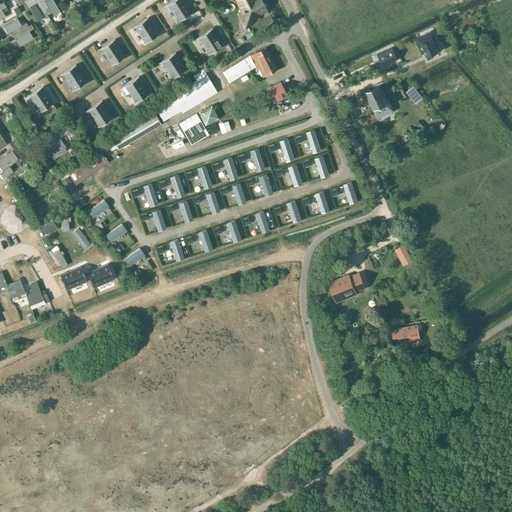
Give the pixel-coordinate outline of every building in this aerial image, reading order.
[(36,21),(43,17),(41,14),(45,12),(38,0),(25,0),(24,1),(28,8),(36,21)] [(38,0),(45,12),(47,14),(51,12),(53,16),(60,11),(52,0),(38,0)] [(173,0),(163,7),(163,8),(168,4),(179,20),(177,21),(177,22),(196,10),(195,9),(190,12),(182,0),(173,0)] [(237,0),(242,9),(240,15),(243,23),(244,25),(254,20),(256,14),(266,9),(268,14),(269,13),(262,0),(237,0)] [(148,17),(130,29),(130,30),(135,26),(145,42),(144,43),(144,44),(162,32),(162,31),(157,34),(147,19),(148,18),(148,17)] [(11,31),(13,35),(28,26),(26,22),(21,25),(17,18),(3,26),(7,33),(11,31)] [(28,26),(13,35),(12,36),(15,39),(19,46),(33,38),(29,31),(33,28),(31,24),(28,26)] [(212,28),(194,40),(194,41),(199,37),(209,53),(208,54),(208,55),(226,43),(226,42),(221,46),(211,30),(212,29),(212,28)] [(431,30),(417,36),(426,57),(427,57),(426,56),(440,50),(441,50),(431,30)] [(114,39),(96,51),(96,52),(101,48),(112,64),(110,65),(111,65),(129,54),(128,53),(123,56),(113,41),(115,40),(114,39)] [(393,47),(377,54),(381,63),(397,56),(393,47)] [(258,68),(263,77),(276,70),(265,48),(252,55),(249,56),(254,65),(256,69),(258,68)] [(175,52),(157,64),(157,65),(162,62),(172,77),(171,78),(171,79),(190,67),(189,66),(184,70),(174,54),(175,53),(175,52)] [(246,58),(223,72),(229,82),(248,71),(247,69),(254,65),(249,56),(246,58)] [(76,64),(58,76),(58,77),(63,74),(73,89),(72,90),(72,91),(90,79),(90,78),(85,82),(75,66),(76,65),(76,64)] [(193,75),(196,80),(154,105),(163,121),(181,110),(182,113),(217,92),(203,69),(193,75)] [(138,76),(120,88),(120,89),(125,86),(136,101),(134,102),(135,103),(153,91),(152,90),(147,94),(137,78),(139,77),(138,76)] [(273,102),(286,96),(280,83),(267,90),(273,102)] [(365,93),(377,118),(392,110),(380,85),(365,93)] [(413,85),(405,91),(412,100),(420,93),(413,85)] [(42,86),(24,98),(29,95),(40,111),(38,112),(39,112),(57,100),(56,100),(51,103),(41,87),(43,86),(42,86)] [(101,101),(83,112),(84,113),(89,110),(99,125),(97,126),(98,127),(105,122),(109,129),(120,122),(113,111),(108,114),(100,102),(102,101),(101,101)] [(132,124),(110,137),(117,148),(160,123),(153,110),(131,123),(132,124)] [(196,113),(178,123),(191,145),(209,134),(196,113)] [(59,121),(45,132),(48,136),(46,138),(51,144),(46,148),(53,158),(65,150),(64,148),(65,147),(58,137),(66,132),(59,121)] [(321,151),(314,130),(306,133),(313,154),(321,151)] [(15,138),(8,143),(23,162),(29,157),(15,138)] [(294,160),(288,139),(279,141),(286,162),(294,160)] [(264,169),(257,149),(249,151),(256,172),(264,169)] [(12,151),(0,159),(0,168),(1,170),(0,171),(0,175),(2,179),(13,171),(9,166),(18,159),(12,151)] [(108,161),(102,153),(69,176),(75,185),(108,161)] [(329,176),(323,156),(315,159),(321,178),(329,176)] [(237,178),(231,157),(222,160),(229,181),(237,178)] [(302,185),(296,165),(288,167),(294,187),(302,185)] [(211,187),(205,166),(196,168),(203,189),(211,187)] [(184,196),(177,175),(169,178),(176,199),(184,196)] [(272,194),(266,175),(258,177),(264,197),(272,194)] [(358,202),(351,182),(343,185),(349,204),(358,202)] [(246,203),(239,183),(231,186),(237,206),(246,203)] [(157,205),(151,184),(142,186),(149,207),(157,205)] [(329,211),(323,191),(315,194),(321,214),(329,211)] [(219,212),(213,192),(205,195),(211,214),(219,212)] [(92,219),(108,207),(103,200),(86,212),(92,219)] [(192,221),(186,201),(178,203),(184,223),(192,221)] [(301,220),(295,201),(287,203),(293,223),(301,220)] [(67,210),(60,211),(61,231),(68,231),(67,210)] [(166,229),(159,210),(151,212),(157,232),(166,229)] [(269,231),(263,211),(254,214),(261,233),(269,231)] [(42,236),(56,229),(52,221),(38,228),(42,236)] [(100,229),(105,225),(102,221),(97,225),(100,229)] [(241,240),(234,221),(226,223),(232,243),(241,240)] [(109,243),(126,231),(121,224),(104,236),(109,243)] [(82,248),(89,243),(77,228),(71,233),(82,248)] [(212,250),(206,230),(197,232),(204,252),(212,250)] [(183,259),(177,239),(169,242),(175,262),(183,259)] [(412,261),(404,244),(395,249),(403,266),(412,261)] [(117,253),(123,249),(120,245),(114,249),(117,253)] [(61,268),(67,265),(56,246),(50,249),(61,268)] [(128,267),(144,255),(139,248),(123,260),(128,267)] [(88,272),(86,273),(93,288),(95,287),(94,285),(111,278),(112,280),(114,279),(110,269),(109,269),(108,265),(107,264),(97,268),(89,272),(88,272)] [(61,274),(59,275),(66,290),(68,289),(67,287),(84,280),(85,282),(87,281),(82,271),(81,268),(81,267),(80,266),(70,270),(61,274)] [(135,277),(140,273),(137,269),(131,273),(135,277)] [(349,275),(329,283),(337,301),(346,297),(344,293),(364,285),(359,274),(349,277),(349,275)] [(20,280),(6,285),(11,298),(25,293),(20,280)] [(30,293),(25,295),(30,309),(44,303),(49,301),(46,293),(41,295),(39,290),(36,281),(29,284),(31,289),(29,290),(30,293)] [(393,339),(419,334),(417,324),(392,329),(393,339)] [(371,347),(390,340),(386,331),(367,338),(371,347)]
